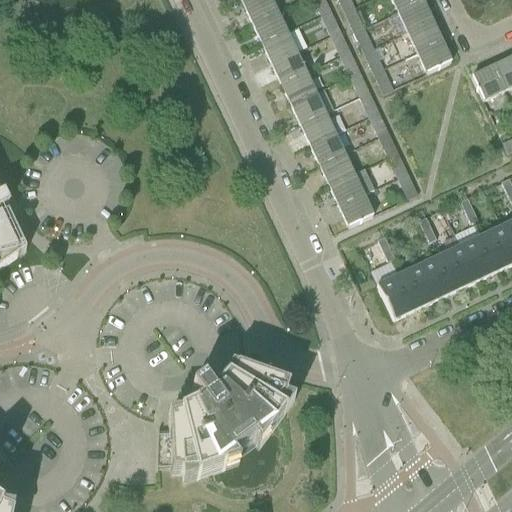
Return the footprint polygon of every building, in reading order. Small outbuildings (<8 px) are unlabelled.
[(255,0),(241,7),(251,27),(275,15),(267,0),(255,0)] [(309,0),(319,19),(329,15),(321,0),(309,0)] [(346,0),(341,0),(336,3),(342,16),(352,11),(346,0)] [(388,0),(396,15),(420,4),(418,0),(388,0)] [(396,15),(406,36),(430,25),(420,4),(396,15)] [(352,11),(342,16),(352,36),(361,32),(352,13),(352,11)] [(251,27),(260,47),(285,36),(275,15),(251,27)] [(329,15),(319,19),(326,33),(329,40),(338,36),(335,29),(333,25),(331,20),(329,15)] [(406,36),(416,57),(440,45),(430,25),(406,36)] [(260,47),(270,68),(295,57),(285,36),(260,47)] [(338,36),(329,40),(332,47),(336,55),(345,50),(343,46),(342,42),(338,36)] [(364,37),(355,42),(357,46),(362,57),(371,52),(364,37)] [(440,45),(416,57),(425,77),(450,66),(440,45)] [(371,52),(362,57),(369,71),(378,67),(371,52)] [(270,68),(280,88),(304,77),(295,57),(270,68)] [(350,61),(341,66),(348,81),(357,76),(353,66),(350,61)] [(511,64),(511,61),(490,71),(502,95),(511,89),(511,64)] [(490,71),(470,80),(478,98),(481,104),(484,103),(502,95),(490,71)] [(381,73),(371,78),(381,98),(391,93),(381,73)] [(357,76),(348,81),(355,95),(364,91),(363,87),(357,76)] [(280,88),(289,108),(313,97),(304,77),(280,88)] [(289,108),(299,129),(323,117),(313,97),(289,108)] [(357,101),(369,125),(379,121),(367,97),(357,101)] [(299,129),(310,153),(335,142),(323,117),(299,129)] [(369,125),(377,142),(386,137),(379,121),(369,125)] [(511,153),(511,141),(501,147),(505,157),(511,153)] [(310,153),(318,169),(342,158),(335,142),(310,153)] [(389,144),(380,149),(386,161),(395,156),(389,144)] [(386,161),(396,182),(405,178),(395,156),(386,161)] [(318,169),(327,189),(351,177),(342,158),(318,169)] [(351,177),(327,189),(337,210),(361,198),(372,193),(362,173),(352,178),(351,177)] [(507,183),(500,186),(505,197),(511,194),(507,183)] [(409,185),(399,189),(406,203),(415,199),(410,188),(409,185)] [(0,271),(24,255),(6,216),(1,219),(0,218),(0,212),(8,209),(2,198),(0,198),(0,271)] [(361,198),(337,210),(347,231),(371,219),(361,198)] [(466,202),(459,206),(464,217),(471,213),(466,202)] [(471,213),(464,217),(469,228),(476,224),(471,213)] [(424,222),(417,225),(422,236),(429,233),(424,222)] [(511,224),(499,231),(511,257),(511,224)] [(511,257),(499,231),(479,241),(495,276),(511,267),(511,257)] [(429,233),(422,236),(427,247),(434,244),(429,233)] [(383,241),(376,245),(381,256),(388,252),(383,241)] [(479,241),(458,250),(474,285),(495,276),(479,241)] [(458,250),(437,260),(454,295),(474,285),(458,250)] [(388,252),(381,256),(386,267),(393,263),(388,252)] [(437,260),(416,270),(433,305),(454,295),(437,260)] [(416,270),(396,280),(412,315),(433,305),(416,270)] [(396,280),(375,290),(391,324),(412,315),(396,280)] [(192,399),(176,411),(179,416),(178,417),(179,420),(167,423),(166,423),(167,436),(157,436),(157,434),(156,433),(154,476),(156,476),(156,473),(169,472),(169,479),(180,478),(193,477),(195,483),(223,473),(221,467),(231,460),(251,445),(261,438),(266,441),(284,417),(279,414),(287,391),(235,372),(234,373),(228,383),(225,382),(223,384),(216,392),(214,394),(218,398),(212,402),(210,399),(201,387),(190,395),(192,399)]
